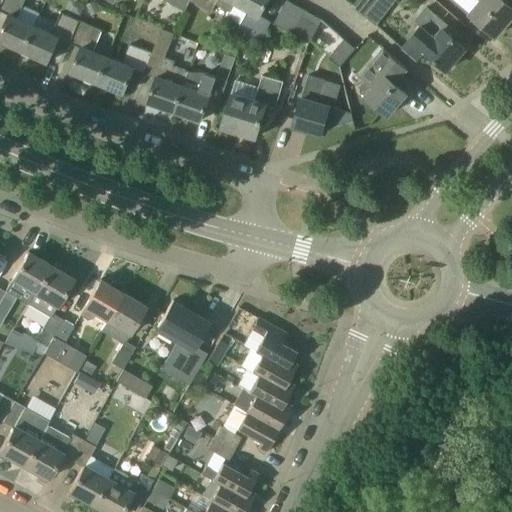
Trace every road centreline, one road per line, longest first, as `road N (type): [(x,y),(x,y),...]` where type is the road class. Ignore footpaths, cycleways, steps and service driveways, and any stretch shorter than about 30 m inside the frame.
road 1 (residential): [(258,240),(268,186),(0,83)]
road 2 (residential): [(0,206),(123,251),(229,277),(247,267),(258,240)]
road 3 (tertiary): [(258,240),(0,150)]
road 4 (residential): [(293,511),(389,320)]
road 5 (unclassified): [(511,118),(406,240)]
